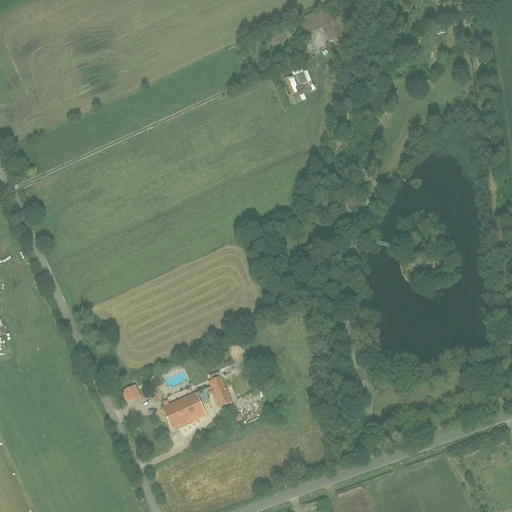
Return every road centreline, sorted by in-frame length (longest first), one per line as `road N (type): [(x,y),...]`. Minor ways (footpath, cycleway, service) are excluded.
road 1 (unclassified): [(0,171),(154,511)]
road 2 (track): [(316,49),(9,192)]
road 3 (unclassified): [(511,415),(247,511)]
